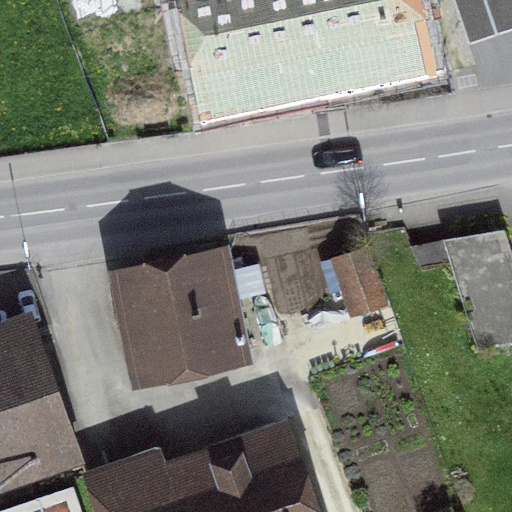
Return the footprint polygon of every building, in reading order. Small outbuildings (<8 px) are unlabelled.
[(406,0),(190,0),(210,105),(419,65),(406,0)] [(511,21),(504,1),(459,19),(478,69),(511,55),(511,21)] [(224,256),(105,282),(131,398),(250,372),(224,256)] [(371,258),(331,271),(350,331),(390,318),(371,258)] [(0,502),(78,474),(23,324),(0,332),(0,502)] [(307,511),(279,424),(82,489),(89,511),(307,511)]
